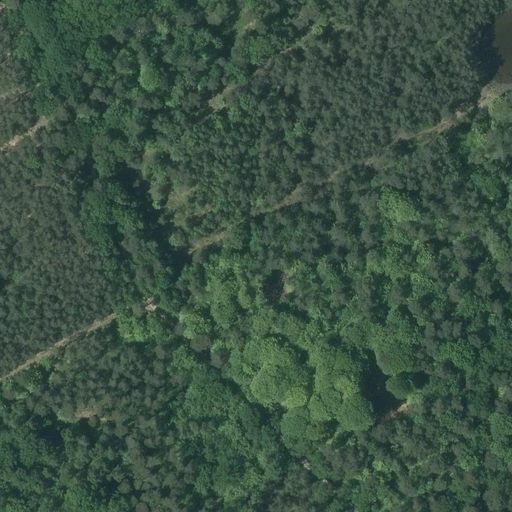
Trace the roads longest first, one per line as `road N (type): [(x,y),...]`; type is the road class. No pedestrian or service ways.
road 1 (track): [(142,297),(23,0)]
road 2 (track): [(358,511),(142,297)]
road 3 (track): [(142,297),(0,379)]
